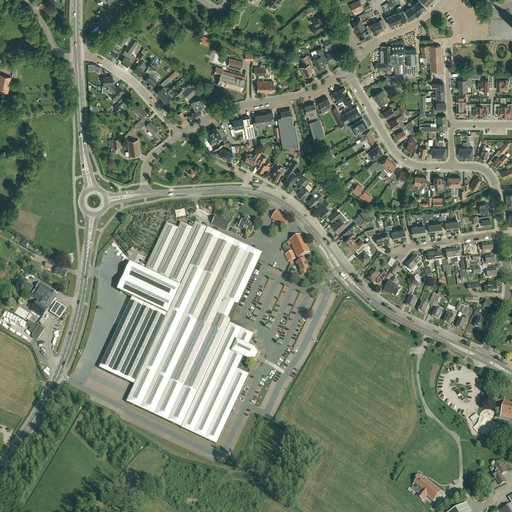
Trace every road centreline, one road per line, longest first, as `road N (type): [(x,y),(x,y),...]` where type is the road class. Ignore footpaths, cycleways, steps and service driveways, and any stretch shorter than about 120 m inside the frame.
road 1 (secondary): [(246,190),(302,219),(376,305),(481,356)]
road 2 (secondary): [(0,464),(65,358),(92,214)]
road 3 (residential): [(178,135),(215,113),(300,94),(345,69)]
road 4 (residential): [(452,166),(404,162),(345,69)]
road 5 (secondary): [(91,188),(76,57)]
road 6 (residential): [(481,356),(505,290),(500,233)]
